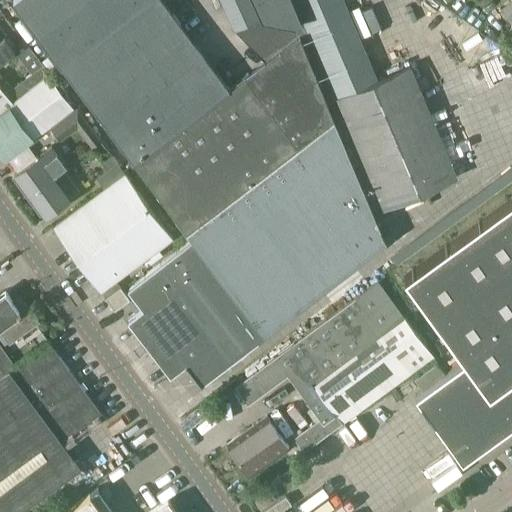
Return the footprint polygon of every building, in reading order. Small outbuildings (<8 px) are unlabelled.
[(163,0),(13,0),(135,165),(192,239),(128,288),(143,307),(129,319),(172,374),(185,363),(199,381),(384,240),(362,188),(373,184),(382,208),(456,178),(409,65),(377,79),(344,0),(296,0),(308,27),(306,29),(302,23),(298,26),(259,18),(260,17),(252,0),(221,0),(234,29),(264,60),(229,87),(163,0)] [(295,0),(253,0),(260,17),(297,24),(304,21),(295,0)] [(0,61),(15,50),(17,49),(15,47),(6,35),(0,39),(0,61)] [(32,73),(15,86),(22,94),(51,73),(44,64),(32,73)] [(51,73),(22,94),(14,100),(0,110),(0,150),(6,158),(73,107),(48,75),(51,73)] [(0,110),(14,100),(22,94),(15,86),(7,92),(0,82),(0,110)] [(77,129),(87,121),(77,108),(51,128),(60,141),(77,129)] [(87,121),(77,129),(91,148),(102,140),(87,121)] [(26,196),(64,169),(67,167),(51,146),(38,156),(14,173),(17,176),(13,179),(26,196)] [(104,188),(125,173),(118,164),(97,179),(104,188)] [(64,169),(26,196),(39,214),(42,211),(45,214),(68,197),(79,189),(64,169)] [(125,173),(104,188),(55,224),(102,289),(172,238),(125,173)] [(511,195),(404,274),(464,357),(465,358),(445,373),(422,389),(416,394),(462,458),(484,441),(490,437),(511,422),(511,421),(511,195)] [(378,280),(236,385),(237,387),(248,401),(287,372),(312,405),(320,416),(315,420),(294,435),(304,449),(432,354),(384,288),(378,280)] [(121,285),(106,296),(116,309),(131,298),(121,285)] [(0,327),(10,341),(39,320),(20,294),(12,300),(5,290),(0,293),(0,327)] [(3,373),(0,375),(0,511),(16,511),(79,467),(60,441),(100,412),(48,340),(3,373)] [(266,416),(228,442),(249,472),(287,445),(266,416)] [(276,498),(269,489),(255,500),(261,508),(276,498)] [(103,511),(90,493),(62,511),(103,511)] [(177,511),(168,498),(148,511),(177,511)]
